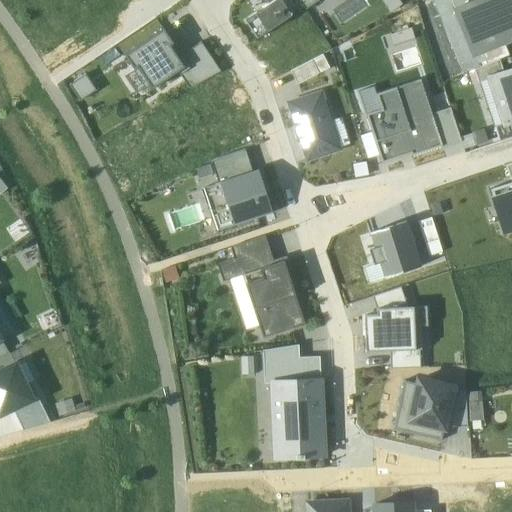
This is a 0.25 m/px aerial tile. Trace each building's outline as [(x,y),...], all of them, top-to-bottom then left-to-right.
[(293,17),(281,0),(277,0),(245,22),(258,40),(293,17)] [(298,0),(306,11),(321,1),(320,0),(298,0)] [(451,0),(456,10),(481,0),(451,0)] [(511,31),(511,0),(481,0),(456,10),(475,56),(482,54),(504,44),(511,40),(511,37),(510,33),(511,31)] [(181,76),(191,70),(182,57),(164,30),(125,57),(135,71),(138,69),(153,90),(179,73),(181,76)] [(191,90),(222,73),(203,43),(182,57),(191,70),(181,76),(191,90)] [(487,65),(509,56),(504,44),(482,54),(487,65)] [(323,56),(290,74),(297,86),(329,67),(323,56)] [(490,79),(505,74),(501,62),(475,70),(479,83),(490,79)] [(511,72),(505,74),(490,79),(505,125),(506,127),(511,124),(511,72)] [(80,103),(97,92),(87,77),(71,88),(80,103)] [(432,115),(421,81),(377,95),(382,111),(366,116),(382,164),(411,155),(412,157),(443,147),(432,115)] [(308,162),(341,151),(322,94),(289,105),(308,162)] [(443,147),(443,149),(462,143),(450,109),(432,115),(443,147)] [(511,138),(511,124),(506,127),(505,125),(495,128),(500,143),(511,138)] [(219,185),(253,173),(245,152),(212,163),(219,185)] [(273,213),(258,171),(253,173),(219,185),(203,190),(217,232),(273,213)] [(491,190),(505,232),(511,230),(511,183),(511,184),(491,190)] [(443,253),(432,219),(419,223),(430,257),(443,253)] [(407,223),(371,234),(376,248),(370,250),(375,266),(380,264),(385,279),(421,268),(407,223)] [(243,276),(274,266),(265,238),(232,249),(236,259),(218,265),(224,283),(243,276)] [(274,266),(243,276),(255,311),(295,297),(283,262),(274,266)] [(401,289),(373,298),(378,310),(408,309),(401,289)] [(305,326),(295,297),(255,311),(265,339),(305,326)] [(365,317),(366,354),(391,353),(420,352),(422,351),(421,327),(415,327),(414,309),(408,309),(378,310),(378,316),(365,317)] [(0,359),(11,355),(2,341),(0,342),(0,359)] [(266,384),(273,384),(300,383),(316,381),(318,355),(298,355),(299,346),(264,352),(266,384)] [(420,352),(391,353),(391,370),(421,369),(420,352)] [(242,358),(242,375),(254,375),(253,358),(242,358)] [(16,365),(0,373),(0,416),(13,410),(34,401),(16,365)] [(393,431),(443,442),(449,415),(452,416),(453,404),(451,403),(454,389),(419,381),(418,386),(404,383),(393,431)] [(300,383),(273,384),(276,460),(323,458),(320,382),(300,383)] [(451,403),(453,404),(452,416),(453,428),(468,428),(466,392),(454,389),(451,403)] [(34,401),(13,410),(24,432),(51,424),(39,398),(34,401)] [(481,402),(469,404),(471,423),(483,422),(481,402)] [(349,511),(349,503),(309,505),(309,511),(349,511)] [(374,504),(374,511),(411,511),(412,503),(374,504)]
